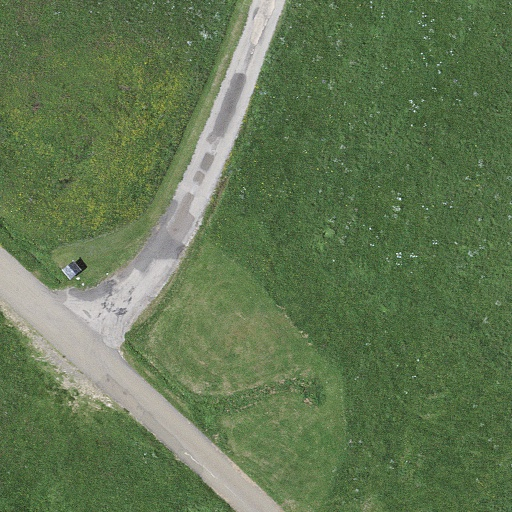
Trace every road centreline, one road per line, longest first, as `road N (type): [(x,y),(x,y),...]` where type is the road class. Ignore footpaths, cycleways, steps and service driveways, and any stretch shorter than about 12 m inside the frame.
road 1 (track): [(94,353),(177,262),(230,166),(287,0)]
road 2 (unclassified): [(265,511),(0,266)]
